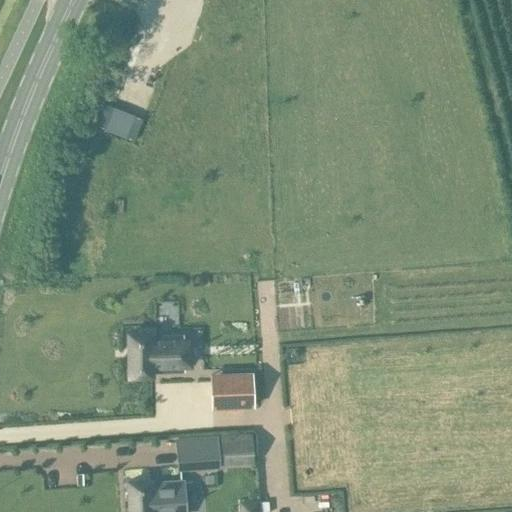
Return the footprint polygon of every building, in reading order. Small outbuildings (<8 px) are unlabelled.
[(120,328),(122,287),(54,285),(53,326),(120,328)] [(150,332),(128,333),(129,375),(151,374),(151,370),(184,369),(183,335),(150,336),(150,332)] [(25,382),(40,383),(41,363),(0,360),(0,411),(23,412),(25,382)] [(39,413),(86,414),(88,362),(41,360),(39,413)] [(242,377),(211,378),(212,407),(243,406),(252,405),(251,377),(242,377)] [(201,438),(176,440),(178,468),(203,466),(218,465),(216,437),(201,438)] [(150,479),(128,481),(130,511),(184,511),(183,481),(150,483),(150,479)] [(255,511),(255,501),(241,502),(241,511),(255,511)]
